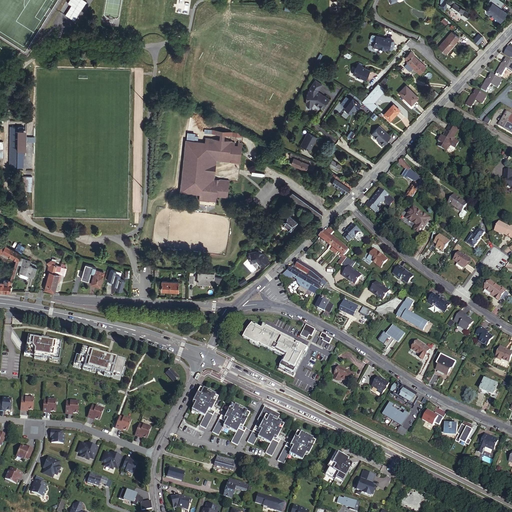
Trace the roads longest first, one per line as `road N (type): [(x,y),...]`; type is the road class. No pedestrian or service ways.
road 1 (secondary): [(511,505),(205,357)]
road 2 (secondary): [(205,357),(502,511)]
road 3 (residential): [(271,305),(511,430)]
road 4 (secondary): [(205,357),(129,329),(0,303)]
road 5 (residential): [(53,297),(232,308)]
road 6 (residential): [(461,295),(346,201)]
road 7 (residential): [(346,201),(440,102)]
